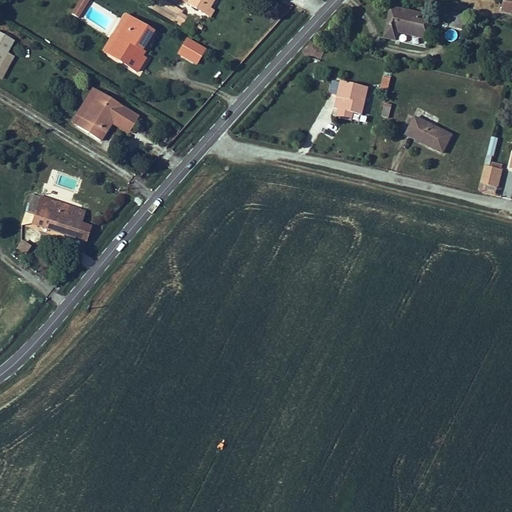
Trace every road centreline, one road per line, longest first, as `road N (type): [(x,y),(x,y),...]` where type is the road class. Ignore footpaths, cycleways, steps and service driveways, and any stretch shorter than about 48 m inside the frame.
road 1 (secondary): [(0,374),(212,135)]
road 2 (residential): [(212,135),(232,146),(511,204)]
road 3 (secondary): [(212,135),(336,0)]
